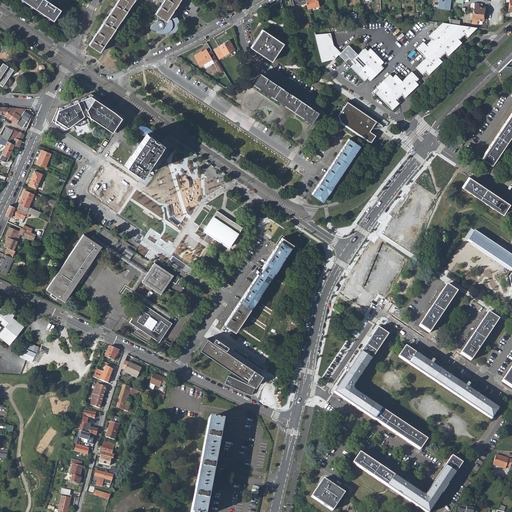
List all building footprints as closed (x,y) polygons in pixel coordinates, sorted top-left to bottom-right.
[(21,0),(55,22),(61,12),(43,0),(21,0)] [(138,1),(135,0),(122,0),(91,47),(101,54),(138,1)] [(155,15),(156,16),(156,22),(153,23),(149,29),(150,30),(152,31),(156,31),(156,34),(164,33),(167,32),(169,31),(173,33),(177,30),(178,26),(178,21),(175,18),(175,15),(172,12),(179,0),(163,0),(155,14),(155,15)] [(305,0),(308,9),(318,6),(316,0),(305,0)] [(438,0),(438,8),(451,9),(451,0),(438,0)] [(473,3),(472,13),(482,14),(483,8),(481,7),(477,7),(478,3),(473,3)] [(297,7),(292,9),(297,29),(302,28),(301,24),(297,7)] [(472,13),(471,23),(475,24),(476,20),(480,21),(481,21),(482,14),(472,13)] [(443,23),(436,29),(446,39),(455,30),(460,25),(459,25),(449,23),(443,23)] [(460,25),(455,30),(461,36),(464,33),(465,34),(468,37),(477,28),(460,25)] [(436,29),(430,36),(432,38),(433,39),(430,42),(436,48),(446,39),(436,29)] [(455,30),(446,39),(455,49),(462,42),(459,40),(458,38),(461,36),(455,30)] [(285,46),(264,31),(253,49),(274,63),(276,60),(285,46)] [(330,33),(314,35),(318,47),(326,45),(329,49),(333,45),(330,33)] [(446,39),(436,48),(442,54),(445,52),(446,53),(448,56),(455,49),(446,39)] [(229,40),(213,48),(219,59),(226,54),(228,53),(234,49),(229,40)] [(424,41),(417,48),(426,58),(436,48),(430,42),(427,44),(426,43),(424,41)] [(326,45),(318,47),(321,62),(330,60),(329,58),(332,56),(334,58),(338,54),(340,53),(333,45),(329,49),(326,45)] [(340,53),(338,54),(345,61),(347,59),(349,57),(351,60),(357,55),(348,45),(340,53)] [(363,50),(358,55),(367,64),(377,55),(370,48),(367,51),(365,52),(363,50)] [(436,48),(426,58),(436,68),(443,61),(440,58),(439,57),(442,54),(436,48)] [(206,49),(194,56),(200,66),(212,59),(220,72),(223,70),(211,50),(208,52),(206,49)] [(353,64),(350,67),(357,74),(367,64),(358,55),(357,55),(351,60),(354,63),(353,64)] [(377,55),(367,64),(376,74),(381,69),(379,66),(380,65),(383,62),(377,55)] [(426,58),(416,67),(422,73),(425,70),(426,71),(429,74),(436,68),(426,58)] [(0,84),(3,87),(14,70),(4,64),(0,68),(0,84)] [(367,64),(357,74),(364,81),(367,78),(368,77),(371,79),(376,74),(367,64)] [(388,75),(377,86),(380,89),(379,91),(377,93),(383,99),(393,109),(399,103),(397,100),(396,99),(399,96),(402,94),(403,95),(405,97),(419,84),(416,82),(415,80),(418,78),(412,71),(402,81),(396,74),(393,77),(391,78),(388,75)] [(255,85),(313,124),(320,114),(262,75),(255,85)] [(125,116),(90,94),(57,108),(51,122),(64,130),(86,114),(114,133),(125,116)] [(348,102),(338,118),(342,125),(371,144),(376,137),(370,133),(373,128),(381,129),(382,126),(348,102)] [(7,108),(0,107),(0,114),(1,115),(0,118),(5,118),(5,116),(5,115),(9,109),(7,108)] [(5,115),(5,116),(17,124),(25,112),(26,109),(10,108),(9,109),(5,115)] [(511,133),(511,111),(480,157),(490,165),(511,133)] [(25,112),(17,124),(23,128),(27,122),(31,116),(25,112)] [(245,134),(232,125),(222,140),(234,149),(245,134)] [(1,136),(0,138),(6,141),(12,131),(6,127),(2,135),(1,136)] [(12,131),(6,141),(12,144),(16,138),(19,133),(14,129),(12,131)] [(19,133),(16,138),(21,141),(24,135),(20,132),(19,133)] [(133,154),(125,166),(141,176),(162,145),(151,137),(146,134),(133,154)] [(160,137),(157,141),(166,146),(169,143),(160,137)] [(0,138),(0,145),(4,148),(0,157),(0,160),(6,163),(14,145),(12,144),(6,141),(0,138)] [(16,138),(12,144),(14,145),(19,147),(21,141),(16,138)] [(264,148),(252,139),(241,154),(254,163),(264,148)] [(313,196),(324,203),(361,148),(350,141),(313,196)] [(42,150),(36,164),(45,168),(51,154),(42,150)] [(34,171),(28,186),(36,189),(42,174),(34,171)] [(510,205),(470,178),(463,189),(504,216),(507,211),(510,205)] [(18,204),(17,208),(20,209),(29,214),(31,214),(38,218),(40,213),(31,209),(31,210),(27,209),(34,194),(25,190),(18,204)] [(10,205),(6,215),(11,217),(12,214),(13,212),(16,214),(17,214),(18,213),(20,209),(17,208),(10,205)] [(230,247),(242,228),(217,211),(204,231),(230,247)] [(6,236),(2,245),(6,247),(12,250),(16,240),(13,239),(16,232),(19,233),(32,239),(35,234),(21,227),(19,231),(9,226),(5,235),(6,236)] [(511,256),(474,231),(467,240),(471,243),(469,247),(489,268),(495,259),(511,270),(511,272),(510,276),(511,290),(511,256)] [(65,301),(101,247),(90,240),(83,235),(47,289),(65,301)] [(101,247),(140,272),(128,291),(147,303),(145,305),(165,319),(169,313),(135,290),(146,273),(92,237),(90,240),(101,247)] [(255,277),(224,325),(234,333),(292,246),(281,238),(261,268),(259,267),(256,270),(255,269),(251,274),(255,277)] [(6,247),(3,253),(4,254),(11,257),(14,250),(12,250),(6,247)] [(128,259),(132,252),(125,247),(120,254),(128,259)] [(0,272),(5,274),(11,261),(12,262),(14,258),(11,257),(4,254),(3,257),(2,257),(0,261),(0,272)] [(156,261),(143,280),(161,292),(173,274),(156,261)] [(457,291),(446,284),(419,326),(430,333),(457,291)] [(159,341),(171,322),(165,319),(145,305),(141,303),(129,321),(159,341)] [(0,335),(9,343),(10,342),(11,343),(23,328),(21,327),(22,326),(12,318),(14,316),(5,309),(3,311),(0,308),(0,335)] [(498,319),(488,312),(461,353),(471,360),(498,319)] [(388,335),(377,328),(334,392),(420,450),(427,440),(352,389),(388,335)] [(232,377),(228,375),(225,383),(251,395),(255,386),(262,375),(224,351),(227,347),(214,338),(211,343),(206,340),(199,350),(233,373),(232,377)] [(26,341),(22,351),(29,354),(31,350),(36,352),(38,346),(26,341)] [(492,419),(498,409),(471,390),(472,388),(464,382),(462,384),(435,367),(437,364),(428,358),(426,361),(405,346),(398,357),(492,419)] [(109,347),(105,356),(113,360),(115,355),(116,356),(119,351),(109,347)] [(22,351),(20,356),(30,360),(32,355),(29,354),(22,351)] [(124,363),(122,369),(124,370),(123,371),(136,377),(140,368),(127,362),(124,361),(124,363)] [(511,366),(502,381),(511,387),(511,366)] [(96,369),(93,377),(100,380),(103,372),(96,369)] [(154,374),(150,383),(155,385),(160,387),(161,384),(166,386),(167,379),(154,374)] [(123,384),(117,407),(129,411),(131,405),(124,403),(127,391),(143,398),(145,394),(139,391),(123,384)] [(93,391),(92,395),(103,398),(106,388),(97,385),(95,391),(93,391)] [(140,387),(139,391),(164,400),(164,395),(140,387)] [(92,399),(90,406),(100,409),(103,398),(92,395),(91,399),(92,399)] [(84,411),(79,432),(94,435),(96,436),(98,430),(90,427),(91,424),(87,423),(88,419),(89,418),(94,419),(95,414),(89,412),(84,411)] [(110,422),(105,438),(114,441),(121,420),(113,417),(111,422),(110,422)] [(204,511),(223,420),(209,417),(189,511),(204,511)] [(79,432),(78,438),(80,439),(88,441),(87,443),(92,445),(94,435),(79,432)] [(104,442),(101,451),(111,455),(114,445),(104,442)] [(76,445),(74,452),(75,451),(87,454),(88,448),(79,445),(76,445)] [(424,511),(428,511),(462,464),(451,457),(444,467),(424,496),(359,452),(352,463),(424,511)] [(511,459),(496,454),(493,464),(505,468),(506,465),(510,467),(511,460),(511,459)] [(72,464),(69,475),(72,475),(70,482),(79,484),(81,478),(79,478),(82,468),(80,467),(72,464)] [(95,471),(94,476),(97,477),(95,486),(101,487),(103,479),(110,481),(112,476),(95,471)] [(335,487),(323,479),(311,497),(331,511),(344,493),(335,487)] [(94,490),(92,495),(98,496),(101,497),(107,499),(108,500),(110,495),(94,490)] [(57,510),(57,511),(67,511),(71,496),(70,496),(61,494),(57,510)] [(90,495),(87,502),(95,504),(96,501),(98,497),(90,495)]
